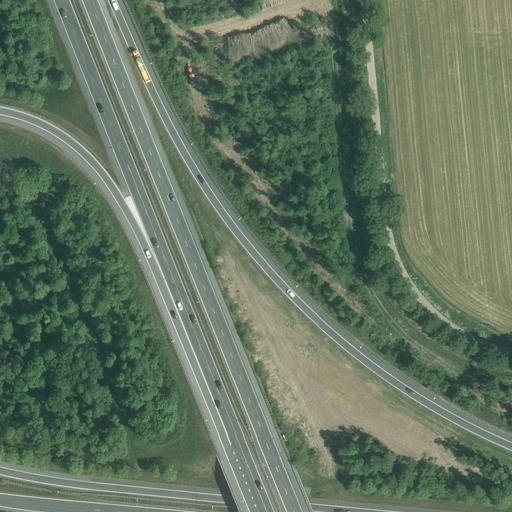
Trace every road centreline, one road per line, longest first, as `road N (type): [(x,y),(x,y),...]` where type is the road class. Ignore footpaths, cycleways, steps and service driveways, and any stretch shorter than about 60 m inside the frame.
road 1 (motorway): [(511,448),(408,393),(272,273),(183,151),(113,0)]
road 2 (motorway): [(294,511),(89,0)]
road 3 (motorway): [(355,511),(0,471)]
road 4 (unclassified): [(441,318),(407,280),(387,225),(364,0)]
road 5 (motorway): [(59,0),(176,288)]
road 6 (motorway): [(0,110),(60,135),(93,163),(158,274),(176,288)]
road 7 (motorway): [(176,288),(266,511)]
